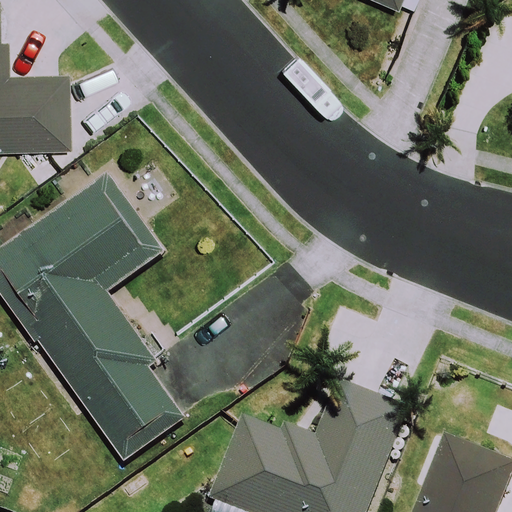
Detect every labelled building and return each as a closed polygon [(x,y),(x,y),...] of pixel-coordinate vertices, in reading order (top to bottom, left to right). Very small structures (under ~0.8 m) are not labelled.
[(398,0),(368,0),(394,11),(398,0)] [(1,5),(0,5),(0,153),(64,153),(63,79),(2,80),(1,5)] [(231,385),(240,398),(302,351),(292,338),(310,325),(273,275),(154,363),(106,298),(164,254),(109,180),(0,260),(0,292),(127,464),(231,385)] [(245,414),(211,498),(245,511),(363,511),(404,411),(336,384),(313,441),(245,414)] [(58,421),(35,389),(6,409),(29,441),(58,421)] [(496,511),(511,472),(511,463),(444,436),(423,488),(414,484),(403,511),(496,511)]
